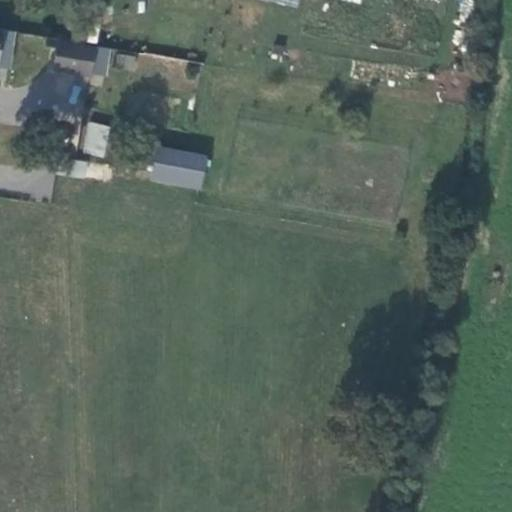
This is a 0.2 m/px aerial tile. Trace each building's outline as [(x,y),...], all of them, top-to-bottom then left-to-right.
[(0,61),(13,61),(14,27),(0,24),(0,61)] [(91,62),(94,38),(78,36),(57,33),(53,62),(91,67),(91,62)] [(91,62),(107,64),(111,40),(94,38),(91,62)] [(89,118),(87,134),(106,138),(109,121),(99,120),(89,118)] [(103,158),(106,138),(87,134),(84,155),(103,158)] [(160,140),(153,169),(202,181),(208,152),(160,140)] [(59,167),(72,169),(74,153),(62,152),(59,167)] [(103,158),(84,155),(74,153),(72,169),(104,175),(107,159),(103,158)]
